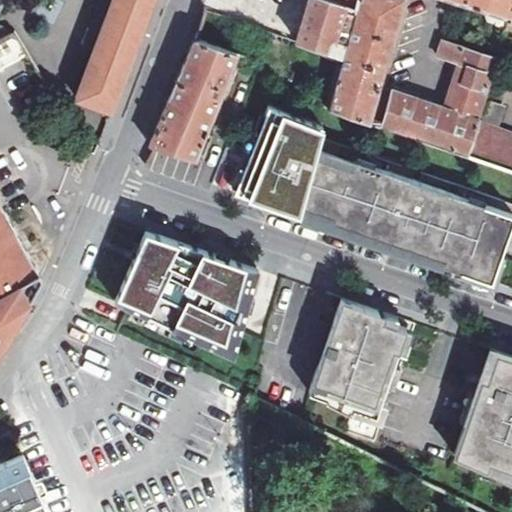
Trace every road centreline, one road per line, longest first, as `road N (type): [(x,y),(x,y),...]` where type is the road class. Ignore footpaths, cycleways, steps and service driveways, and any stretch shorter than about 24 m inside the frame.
road 1 (residential): [(108,179),(511,321)]
road 2 (residential): [(108,179),(47,315),(0,374)]
road 3 (residential): [(117,158),(184,0)]
